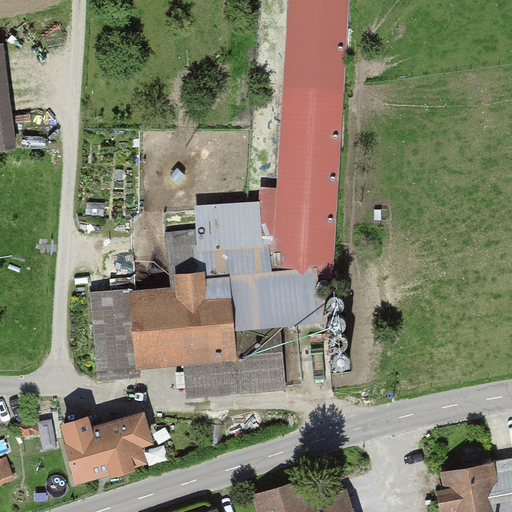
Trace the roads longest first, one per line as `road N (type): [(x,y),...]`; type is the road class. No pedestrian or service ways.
road 1 (tertiary): [(100,511),(365,427),(511,395)]
road 2 (track): [(56,388),(86,0)]
